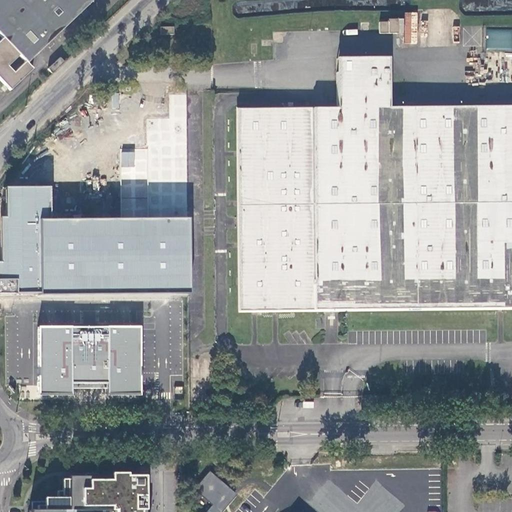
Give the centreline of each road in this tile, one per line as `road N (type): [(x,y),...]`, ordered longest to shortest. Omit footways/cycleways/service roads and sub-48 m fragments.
road 1 (tertiary): [(511,433),(14,441)]
road 2 (unclassified): [(2,144),(156,0)]
